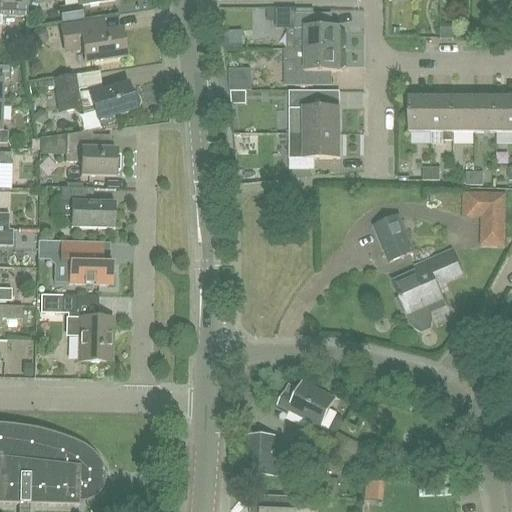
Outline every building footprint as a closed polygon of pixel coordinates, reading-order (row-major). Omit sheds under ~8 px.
[(27,5),(27,0),(0,0),(0,25),(2,25),(2,17),(26,18),(27,5)] [(77,0),(79,7),(60,10),(63,25),(84,21),(82,6),(117,1),(117,0),(77,0)] [(284,51),(343,50),(347,47),(347,34),(343,31),(341,31),(341,28),(314,29),(314,15),(297,15),(297,10),(276,10),(276,30),(296,30),(296,40),(305,40),(305,50),(284,50),(284,51)] [(107,34),(105,22),(62,29),(66,53),(87,50),(89,63),(125,57),(121,32),(107,34)] [(314,73),(341,73),(341,70),(343,70),(347,67),(347,54),(343,51),(343,50),(284,51),(284,65),(296,65),(296,87),(314,87),(314,73)] [(0,106),(1,107),(2,80),(9,80),(9,68),(0,67),(0,106)] [(256,92),(255,70),(233,71),(234,93),(256,92)] [(81,112),(81,110),(94,108),(98,123),(99,122),(103,132),(119,130),(115,117),(136,111),(128,85),(102,93),(99,74),(75,77),(54,80),(59,115),(81,112)] [(290,135),(340,135),(340,110),(315,110),(315,97),(290,97),(290,135)] [(511,98),(496,99),(497,134),(511,133),(511,98)] [(432,134),(432,99),(409,99),(410,134),(432,134)] [(454,142),(453,134),(453,99),(432,99),(432,134),(432,147),(444,147),(444,142),(454,142)] [(453,99),(453,134),(475,134),(475,99),(453,99)] [(475,99),(475,134),(497,134),(496,99),(475,99)] [(91,152),(92,134),(66,137),(65,164),(81,165),(81,178),(115,179),(116,173),(119,173),(120,158),(116,158),(116,152),(91,152)] [(290,135),(290,160),(290,171),(315,171),(315,160),(340,160),(340,135),(290,135)] [(0,166),(10,167),(10,155),(0,154),(0,166)] [(423,169),(423,182),(432,182),(432,169),(423,169)] [(441,169),(432,169),(432,182),(441,182),(441,169)] [(475,187),(475,174),(467,174),(467,187),(475,187)] [(475,174),(475,187),(484,187),(484,174),(475,174)] [(89,190),(61,190),(60,218),(71,218),(71,230),(114,231),(115,205),(93,204),(89,200),(89,190)] [(469,195),(469,217),(483,217),(483,219),(505,219),(505,195),(469,195)] [(0,215),(0,231),(8,232),(9,216),(0,215)] [(390,264),(414,253),(399,217),(375,228),(390,264)] [(0,247),(12,248),(13,232),(8,232),(0,231),(0,247)] [(103,245),(38,243),(38,257),(60,257),(60,262),(69,263),(69,286),(113,287),(113,265),(102,265),(103,245)] [(442,300),(436,286),(463,275),(453,252),(415,269),(417,274),(394,284),(400,299),(397,300),(403,315),(406,313),(411,323),(415,329),(422,333),(430,330),(431,322),(430,315),(427,307),(442,300)] [(0,291),(0,302),(11,303),(11,291),(0,291)] [(76,320),(76,298),(42,297),(41,314),(68,315),(67,337),(80,338),(80,364),(111,364),(112,321),(76,320)] [(0,330),(1,330),(1,321),(22,321),(22,308),(0,307),(0,330)] [(279,407),(288,411),(322,428),(336,400),(305,384),(301,392),(289,387),(279,407)] [(29,511),(30,507),(79,508),(79,504),(89,502),(97,497),(103,489),(105,479),(107,480),(108,472),(105,472),(100,462),(93,453),(85,446),(75,442),(55,435),(34,430),(21,428),(7,427),(0,426),(0,504),(19,505),(18,511),(29,511)] [(354,465),(364,446),(361,444),(338,433),(328,452),(354,465)] [(274,478),(276,437),(248,435),(247,476),(274,478)] [(312,469),(311,479),(329,481),(329,471),(312,469)] [(298,511),(299,499),(251,497),(250,511),(298,511)]
